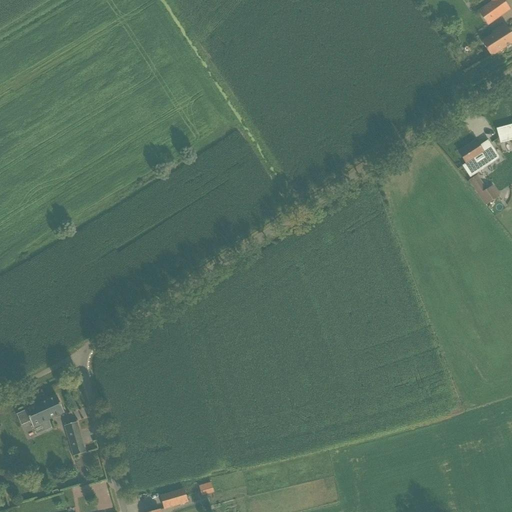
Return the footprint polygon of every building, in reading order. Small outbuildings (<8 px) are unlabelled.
[(503,0),(494,0),(478,12),(488,25),(509,9),(503,0)] [(481,42),(491,57),(511,43),(511,35),(505,25),(493,33),(494,34),(481,42)] [(511,125),(497,129),(500,143),(511,140),(511,142),(511,125)] [(476,141),(458,152),(466,164),(463,166),(470,177),(476,173),(475,173),(481,169),(490,162),(491,163),(493,162),(498,158),(487,142),(483,145),(479,147),(476,141)] [(477,176),(469,181),(485,206),(499,196),(492,186),(486,190),(477,176)] [(26,410),(25,410),(33,429),(34,428),(41,425),(44,431),(51,428),(49,422),(48,420),(63,413),(63,414),(64,413),(56,396),(26,410)] [(73,456),(73,457),(86,453),(85,452),(77,423),(77,422),(64,426),(65,426),(73,456)] [(199,486),(202,496),(214,493),(210,482),(199,486)] [(160,496),(164,509),(187,502),(183,489),(160,496)]
